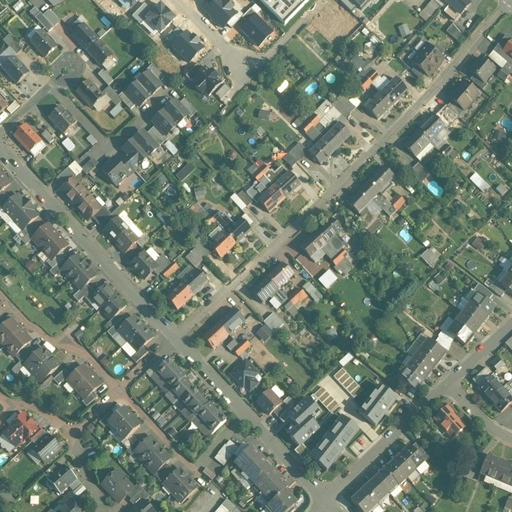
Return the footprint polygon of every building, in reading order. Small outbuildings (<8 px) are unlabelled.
[(115,0),(126,10),(130,5),(125,0),(115,0)] [(219,0),(206,14),(223,30),(227,25),(236,16),(231,11),(233,10),(226,3),(225,5),(219,0)] [(257,0),(285,26),(310,0),(257,0)] [(357,8),(349,0),(345,0),(341,4),(351,14),(357,8)] [(349,0),(357,8),(361,11),(371,1),(370,0),(369,0),(349,0)] [(433,0),(423,12),(430,18),(441,6),(433,0)] [(471,5),(465,0),(447,0),(444,3),(449,7),(444,12),(456,22),(471,5)] [(146,20),(153,13),(145,5),(132,18),(141,26),(141,25),(146,20)] [(153,13),(146,20),(159,33),(161,34),(175,20),(160,6),(153,13)] [(36,9),(30,14),(35,19),(40,14),(36,9)] [(242,19),(247,25),(255,17),(256,17),(257,16),(251,10),(244,17),(242,19)] [(60,23),(49,11),(43,17),(54,28),(60,23)] [(239,13),(236,16),(227,25),(231,30),(244,17),(239,13)] [(43,17),(40,14),(35,19),(48,33),(54,28),(43,17)] [(247,25),(241,31),(258,48),(270,37),(265,32),(268,29),(256,17),(255,17),(247,25)] [(159,33),(146,20),(141,25),(154,38),(159,33)] [(83,22),(80,25),(77,22),(69,30),(74,35),(72,37),(86,52),(98,41),(84,26),(85,25),(83,22)] [(397,27),(401,38),(410,34),(406,24),(397,27)] [(467,35),(454,24),(446,33),(459,44),(467,35)] [(38,27),(27,37),(31,42),(30,43),(45,59),(57,48),(38,27)] [(166,41),(173,48),(185,35),(178,29),(166,41)] [(173,48),(189,64),(203,50),(198,45),(199,44),(193,38),(192,39),(187,34),(185,35),(173,48)] [(22,51),(8,36),(3,41),(10,48),(16,56),(17,56),(22,51)] [(511,40),(506,36),(497,47),(503,52),(511,40)] [(511,40),(503,52),(502,53),(511,60),(511,66),(507,63),(502,69),(502,70),(510,76),(511,74),(511,40)] [(98,41),(86,52),(101,68),(102,66),(107,72),(115,64),(110,59),(113,57),(98,41)] [(431,49),(427,45),(419,54),(436,69),(443,60),(440,57),(431,49)] [(444,52),(435,45),(431,49),(440,57),(444,52)] [(503,52),(497,47),(494,51),(499,56),(502,53),(503,52)] [(0,66),(2,69),(14,58),(16,56),(10,48),(0,57),(0,66)] [(499,56),(494,51),(488,58),(502,69),(507,63),(499,56)] [(511,66),(511,60),(502,53),(499,56),(507,63),(511,66)] [(436,69),(419,54),(411,64),(416,67),(425,75),(428,78),(436,69)] [(29,74),(14,58),(2,69),(17,85),(29,74)] [(493,70),(481,59),(469,72),(474,76),(482,83),(485,79),(486,80),(491,75),(490,74),(493,70)] [(192,82),(203,70),(198,64),(185,77),(191,83),(192,82)] [(367,66),(360,74),(365,79),(373,72),(367,66)] [(425,75),(416,67),(411,72),(420,81),(425,75)] [(203,70),(192,82),(196,86),(195,88),(202,95),(204,93),(208,98),(222,85),(217,80),(218,79),(211,71),(210,73),(205,68),(203,70)] [(98,74),(107,85),(112,81),(104,70),(98,74)] [(510,76),(502,70),(497,76),(505,82),(510,76)] [(383,82),(373,72),(365,79),(371,85),(375,89),(383,82)] [(148,74),(137,84),(150,98),(161,88),(148,74)] [(365,79),(360,74),(355,79),(361,84),(365,79)] [(482,83),(474,76),(470,81),(482,91),(487,86),(482,83)] [(361,84),(358,86),(364,92),(371,85),(365,79),(361,84)] [(396,80),(381,95),(392,106),(407,91),(396,80)] [(88,82),(76,93),(92,109),(93,108),(103,98),(88,82)] [(124,92),(115,82),(109,88),(118,98),(124,92)] [(478,95),(464,83),(450,100),(452,102),(464,111),(478,95)] [(150,98),(137,84),(127,94),(139,108),(150,98)] [(118,98),(109,88),(103,93),(105,96),(111,102),(116,108),(118,106),(122,102),(118,98)] [(381,95),(373,103),(370,100),(363,107),(377,121),(392,106),(381,95)] [(105,96),(103,98),(93,108),(98,113),(111,102),(105,96)] [(0,114),(8,107),(0,97),(0,114)] [(356,109),(346,100),(341,105),(350,115),(356,109)] [(341,105),(336,101),(329,108),(334,113),(336,111),(345,120),(350,115),(341,105)] [(188,116),(175,102),(164,113),(177,127),(188,116)] [(464,111),(452,102),(447,107),(458,118),(464,111)] [(118,106),(116,108),(110,114),(114,119),(123,111),(118,106)] [(458,118),(447,107),(443,112),(453,123),(458,118)] [(76,124),(60,108),(48,119),(64,135),(76,124)] [(312,112),(309,109),(301,117),(307,123),(314,116),(311,113),(312,112)] [(453,123),(443,112),(438,116),(449,127),(453,123)] [(177,127),(164,113),(153,123),(166,137),(177,127)] [(314,116),(307,123),(313,129),(318,124),(321,121),(315,116),(314,116)] [(307,123),(301,117),(292,126),(296,129),(299,125),(302,128),(307,123)] [(433,117),(418,132),(430,143),(434,148),(436,146),(432,141),(445,128),(433,117)] [(326,132),(318,124),(313,129),(324,140),(339,125),(336,122),(326,132)] [(313,129),(307,123),(302,128),(300,130),(307,136),(307,135),(313,129)] [(339,125),(324,140),(336,151),(351,136),(339,125)] [(26,126),(14,137),(29,153),(34,158),(46,147),(26,126)] [(324,140),(313,129),(307,135),(318,146),(324,140)] [(54,140),(46,131),(41,135),(50,144),(54,140)] [(418,132),(404,147),(415,158),(430,143),(418,132)] [(158,149),(143,133),(133,142),(148,158),(158,149)] [(68,152),(75,146),(67,138),(61,144),(68,152)] [(318,146),(309,155),(321,166),(336,151),(324,140),(318,146)] [(436,146),(434,148),(439,153),(447,146),(441,141),(436,146)] [(148,158),(133,142),(124,151),(139,167),(148,158)] [(165,146),(173,155),(177,151),(169,142),(165,146)] [(430,143),(415,158),(419,163),(434,148),(430,143)] [(299,144),(288,155),(297,163),(308,152),(299,144)] [(447,146),(439,153),(446,159),(453,152),(447,146)] [(297,163),(288,155),(283,160),(291,169),(297,163)] [(93,159),(82,170),(87,175),(99,165),(93,159)] [(135,172),(123,159),(117,164),(128,176),(129,178),(135,172)] [(117,164),(113,160),(101,171),(116,187),(128,176),(117,164)] [(189,162),(175,176),(181,182),(195,168),(189,162)] [(429,176),(418,164),(409,173),(420,184),(429,176)] [(264,166),(258,172),(264,178),(270,172),(264,166)] [(397,182),(382,168),(368,183),(382,197),(397,182)] [(76,177),(68,169),(56,179),(64,188),(73,180),(76,177)] [(258,172),(252,177),(258,183),(264,178),(258,172)] [(476,173),(469,178),(482,194),(489,188),(476,173)] [(1,174),(0,175),(0,194),(2,192),(10,184),(1,174)] [(289,174),(274,188),(285,200),(300,186),(289,174)] [(73,180),(64,188),(60,191),(74,206),(87,195),(73,180)] [(382,197),(368,183),(347,204),(359,215),(372,201),(390,218),(396,212),(389,204),(382,197)] [(203,188),(195,189),(195,200),(204,199),(203,188)] [(256,199),(246,188),(241,193),(252,203),(256,199)] [(274,188),(258,202),(269,214),(285,200),(274,188)] [(252,203),(241,193),(237,197),(247,208),(252,203)] [(101,210),(87,195),(74,206),(88,222),(92,218),(101,210)] [(11,202),(2,210),(3,210),(7,214),(6,215),(8,217),(9,216),(13,221),(29,205),(27,202),(25,204),(18,196),(11,202)] [(405,203),(398,196),(389,204),(396,212),(405,203)] [(7,197),(0,203),(0,212),(3,210),(2,210),(11,202),(7,197)] [(29,205),(13,221),(22,231),(23,232),(30,225),(38,217),(30,209),(32,208),(29,205)] [(104,207),(101,210),(92,218),(100,226),(110,217),(111,216),(104,207)] [(201,216),(192,207),(187,212),(196,221),(201,216)] [(111,216),(110,217),(115,221),(118,218),(124,213),(119,208),(111,216)] [(216,212),(210,217),(215,223),(221,218),(216,212)] [(369,212),(366,215),(366,214),(358,223),(366,232),(377,221),(369,212)] [(234,218),(230,214),(218,226),(225,233),(236,245),(252,231),(237,215),(234,218)] [(215,223),(210,217),(204,223),(209,229),(215,223)] [(115,221),(103,232),(114,243),(129,230),(118,218),(115,221)] [(331,219),(315,233),(326,245),(335,237),(342,231),(331,219)] [(493,226),(488,221),(484,225),(489,230),(493,226)] [(30,225),(23,232),(22,231),(17,236),(21,241),(34,229),(30,225)] [(38,234),(31,240),(32,240),(42,251),(58,236),(48,225),(38,234)] [(34,229),(21,241),(25,246),(32,240),(31,240),(38,234),(34,229)] [(129,230),(114,243),(125,255),(137,244),(140,241),(139,241),(129,230)] [(225,233),(210,248),(221,260),(236,245),(225,233)] [(315,233),(300,248),(315,264),(325,255),(328,252),(327,250),(329,248),(326,245),(315,233)] [(58,236),(42,251),(50,260),(52,262),(61,253),(68,247),(58,236)] [(145,236),(139,241),(140,241),(137,244),(141,249),(150,240),(145,236)] [(345,247),(335,237),(326,245),(336,256),(345,247)] [(472,245),(480,251),(485,244),(477,238),(472,245)] [(353,239),(347,243),(353,251),(358,247),(353,239)] [(210,254),(201,244),(195,250),(204,260),(210,254)] [(430,267),(441,256),(431,246),(420,257),(430,267)] [(350,253),(345,247),(342,250),(347,256),(350,253)] [(336,256),(329,248),(327,250),(328,252),(325,255),(330,261),(336,256)] [(150,249),(144,254),(131,266),(131,267),(131,269),(134,273),(137,273),(145,281),(153,273),(158,269),(153,264),(160,258),(150,249)] [(204,260),(195,250),(186,259),(195,269),(204,260)] [(347,256),(342,250),(336,256),(341,261),(347,256)] [(61,253),(52,262),(50,260),(46,263),(52,270),(63,260),(66,257),(61,253)] [(359,263),(350,253),(347,256),(341,261),(348,268),(351,271),(359,263)] [(67,265),(62,271),(71,281),(87,267),(77,256),(67,265)] [(160,258),(153,264),(158,269),(153,273),(158,277),(161,274),(167,269),(171,265),(163,256),(160,258)] [(341,261),(336,256),(330,261),(335,267),(341,261)] [(52,270),(50,272),(55,278),(62,271),(67,265),(63,260),(52,270)] [(335,267),(334,268),(341,275),(348,268),(341,261),(335,267)] [(171,265),(167,269),(172,274),(178,269),(173,263),(171,265)] [(282,264),(267,279),(278,290),(293,276),(282,264)] [(87,267),(71,281),(80,291),(81,291),(87,286),(96,277),(87,267)] [(167,269),(161,274),(162,275),(160,277),(164,282),(172,274),(167,269)] [(178,269),(172,274),(180,283),(186,277),(178,269)] [(197,270),(182,285),(193,297),(208,282),(197,270)] [(329,270),(317,280),(326,289),(337,279),(329,270)] [(511,279),(509,277),(507,276),(504,281),(505,282),(502,287),(511,294),(511,279)] [(278,290),(267,279),(251,293),(262,305),(272,296),(278,290)] [(316,292),(308,283),(302,289),(311,297),(316,292)] [(505,293),(493,284),(489,289),(501,298),(505,293)] [(182,285),(166,299),(177,311),(193,297),(182,285)] [(493,296),(479,285),(473,292),(477,295),(478,295),(494,308),(496,306),(489,300),(493,296)] [(87,286),(81,291),(80,291),(73,298),(78,303),(84,298),(91,291),(87,286)] [(91,291),(84,298),(91,305),(94,302),(91,299),(101,290),(97,286),(91,291)] [(101,290),(91,299),(94,302),(102,310),(115,297),(105,286),(101,290)] [(287,301),(278,290),(272,296),(282,306),(287,301)] [(299,290),(287,301),(293,307),(298,302),(301,304),(307,298),(299,290)] [(316,292),(311,297),(317,304),(323,298),(316,292)] [(494,308),(478,295),(477,295),(474,300),(475,301),(472,306),(471,306),(487,318),(491,312),(494,308)] [(115,297),(102,310),(112,321),(121,313),(125,308),(115,297)] [(282,306),(281,307),(287,312),(293,307),(287,301),(282,306)] [(487,318),(471,306),(472,306),(470,304),(466,310),(468,311),(464,315),(479,327),(480,327),(484,322),(487,318)] [(233,310),(218,324),(229,336),(244,321),(233,310)] [(112,321),(107,325),(111,330),(120,321),(125,317),(121,313),(112,321)] [(479,327),(464,315),(463,314),(459,319),(460,320),(457,325),(472,337),(476,332),(479,327)] [(273,315),(263,324),(265,326),(273,335),(283,326),(273,315)] [(125,326),(118,333),(128,343),(144,328),(134,318),(125,326)] [(6,325),(0,330),(0,342),(4,347),(21,331),(11,320),(6,325)] [(111,330),(107,333),(112,339),(118,333),(125,326),(120,321),(111,330)] [(472,337),(457,325),(456,323),(451,329),(453,330),(449,335),(465,347),(469,341),(472,337)] [(229,336),(218,324),(203,338),(214,350),(229,336)] [(266,342),(273,335),(265,326),(258,333),(266,342)] [(144,328),(128,343),(137,353),(144,347),(153,338),(144,328)] [(329,340),(337,337),(334,328),(325,331),(329,340)] [(21,331),(4,347),(14,358),(15,358),(28,345),(31,342),(21,331)] [(453,341),(442,332),(438,337),(439,338),(449,346),(450,346),(453,341)] [(449,346),(439,338),(434,345),(445,354),(451,346),(450,346),(449,346)] [(234,341),(227,348),(231,353),(233,352),(239,346),(234,341)] [(245,341),(239,346),(244,352),(250,347),(245,341)] [(434,345),(428,341),(424,346),(426,348),(423,352),(422,352),(438,364),(442,359),(445,354),(434,345)] [(28,345),(15,358),(20,363),(25,358),(33,351),(28,345)] [(239,346),(233,352),(238,358),(244,352),(239,346)] [(144,347),(137,353),(130,359),(136,364),(149,352),(144,347)] [(29,362),(25,366),(25,367),(33,375),(51,358),(43,349),(29,362)] [(438,364),(422,352),(423,352),(421,350),(417,355),(418,357),(415,361),(430,373),(431,373),(434,368),(438,364)] [(244,352),(238,358),(237,359),(242,365),(250,358),(244,352)] [(338,362),(342,367),(352,359),(348,354),(338,362)] [(101,362),(104,365),(110,360),(107,356),(101,362)] [(265,371),(274,365),(268,357),(259,363),(265,371)] [(20,363),(19,363),(24,368),(25,367),(25,366),(29,362),(25,358),(20,363)] [(51,358),(33,375),(40,384),(41,384),(49,376),(60,367),(51,358)] [(498,359),(491,365),(497,372),(504,365),(498,359)] [(414,360),(410,365),(411,366),(408,370),(408,371),(423,383),(427,378),(430,373),(415,361),(414,360)] [(169,361),(153,376),(161,385),(177,370),(169,361)] [(232,377),(243,388),(257,375),(246,364),(232,377)] [(83,367),(67,381),(76,391),(92,376),(83,367)] [(486,368),(472,382),(478,388),(491,377),(491,378),(493,376),(486,368)] [(354,398),(362,390),(342,369),(333,377),(354,398)] [(423,383),(408,371),(408,370),(406,369),(403,374),(404,375),(401,380),(416,392),(420,387),(423,383)] [(54,381),(53,381),(58,386),(69,376),(64,370),(54,381)] [(161,385),(159,387),(167,396),(184,380),(185,379),(177,370),(161,385)] [(49,376),(41,384),(40,384),(36,388),(40,393),(53,381),(54,381),(49,376)] [(92,376),(76,391),(84,400),(85,401),(93,393),(101,386),(92,376)] [(491,378),(491,377),(478,388),(478,389),(489,401),(502,390),(497,385),(497,384),(491,378)] [(184,380),(167,396),(165,398),(165,397),(173,406),(192,389),(184,380)] [(322,387),(314,394),(328,411),(337,404),(322,387)] [(380,387),(359,414),(375,427),(396,399),(380,387)] [(192,389),(173,406),(181,415),(200,398),(192,389)] [(506,395),(502,390),(489,401),(501,414),(511,403),(511,400),(507,395),(506,395)] [(281,405),(268,391),(257,402),(270,416),(273,413),(281,405)] [(93,393),(85,401),(84,400),(82,403),(87,408),(98,398),(93,393)] [(200,398),(181,415),(189,423),(189,424),(191,422),(208,406),(200,398)] [(308,400),(288,419),(298,429),(289,438),(299,448),(318,430),(309,420),(318,411),(308,400)] [(281,405),(273,413),(279,419),(289,409),(283,403),(281,405)] [(208,406),(191,422),(199,431),(201,429),(218,414),(209,405),(208,406)] [(465,428),(447,408),(442,413),(435,420),(452,439),(465,428)] [(438,409),(425,421),(429,425),(435,420),(442,413),(438,409)] [(116,417),(108,424),(109,424),(117,433),(132,418),(124,410),(116,417)] [(112,412),(99,424),(104,429),(109,424),(108,424),(116,417),(112,412)] [(218,414),(201,429),(210,437),(226,423),(218,414)] [(24,415),(10,428),(11,429),(10,429),(8,429),(5,433),(4,434),(4,435),(16,448),(17,447),(18,447),(22,444),(22,443),(23,442),(23,443),(27,439),(37,430),(37,429),(24,415)] [(132,418),(117,433),(124,441),(125,441),(131,436),(140,427),(132,418)] [(342,418),(311,458),(327,471),(358,431),(342,418)] [(44,432),(39,427),(37,429),(37,430),(27,439),(31,444),(32,443),(44,432)] [(48,436),(44,432),(32,443),(36,447),(48,436)] [(36,447),(32,451),(44,465),(61,450),(48,436),(36,447)] [(131,436),(125,441),(124,441),(121,444),(128,451),(137,442),(131,436)] [(143,444),(134,453),(134,454),(144,464),(161,449),(150,438),(143,444)] [(128,451),(126,452),(131,457),(134,454),(134,453),(143,444),(139,440),(137,442),(128,451)] [(228,440),(214,459),(224,466),(237,447),(228,440)] [(425,454),(416,444),(411,449),(420,459),(425,455),(425,454)] [(411,449),(409,447),(400,455),(415,471),(420,476),(428,468),(424,463),(420,459),(411,449)] [(250,448),(233,464),(237,468),(235,470),(241,476),(261,457),(255,451),(254,452),(250,448)] [(161,449),(144,464),(154,475),(166,464),(171,460),(161,449)] [(425,455),(420,459),(424,463),(428,458),(425,454),(425,455)] [(415,471),(400,455),(392,463),(407,479),(415,471)] [(261,457),(241,476),(246,482),(248,480),(252,484),(269,469),(265,464),(267,463),(261,457)] [(504,464),(486,457),(479,474),(497,482),(504,464)] [(407,479),(392,463),(383,471),(396,485),(398,488),(407,479)] [(166,464),(154,475),(153,476),(157,481),(170,468),(166,464)] [(511,467),(504,464),(497,482),(511,488),(511,467)] [(54,466),(44,476),(48,481),(58,471),(54,466)] [(48,481),(47,481),(47,482),(46,483),(46,486),(50,490),(53,490),(54,489),(60,496),(61,496),(61,495),(76,481),(77,481),(64,466),(63,467),(58,471),(48,481)] [(170,468),(157,481),(163,487),(164,486),(176,474),(170,468)] [(211,479),(214,475),(206,469),(203,472),(211,479)] [(269,469),(252,484),(255,488),(253,490),(259,496),(280,477),(274,471),(272,472),(269,469)] [(176,474),(164,486),(173,495),(189,480),(180,470),(176,474)] [(396,485),(383,471),(375,480),(388,494),(389,495),(393,491),(392,489),(396,485)] [(134,489),(118,472),(112,478),(111,476),(109,476),(107,478),(107,480),(108,482),(102,487),(118,504),(127,496),(134,489)] [(280,477),(259,496),(264,502),(266,500),(271,504),(284,492),(287,489),(283,484),(285,483),(280,477)] [(189,480),(173,495),(181,504),(198,489),(189,480)] [(388,494),(375,480),(364,490),(377,504),(388,494)] [(476,484),(466,480),(463,490),(472,493),(476,484)] [(138,485),(134,489),(127,496),(132,500),(143,490),(138,485)] [(132,500),(130,502),(135,509),(143,502),(144,503),(150,497),(143,490),(132,500)] [(377,504),(364,490),(351,502),(360,511),(371,511),(379,506),(377,504)] [(271,504),(266,508),(269,511),(288,511),(296,505),(284,492),(271,504)] [(71,494),(60,504),(64,508),(71,502),(73,504),(77,501),(77,499),(72,494),(71,494)] [(215,511),(230,511),(235,506),(225,499),(215,511)] [(511,511),(511,500),(508,499),(503,509),(511,511)] [(64,508),(60,511),(78,511),(79,509),(77,509),(73,504),(71,502),(64,508)] [(135,509),(131,511),(152,511),(144,503),(143,502),(135,509)] [(423,502),(413,511),(425,511),(429,509),(423,502)]
